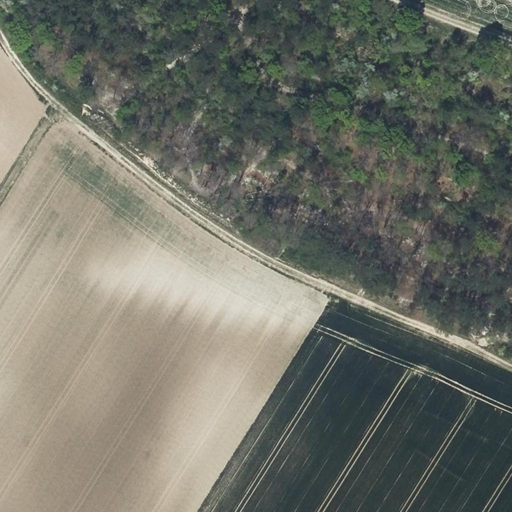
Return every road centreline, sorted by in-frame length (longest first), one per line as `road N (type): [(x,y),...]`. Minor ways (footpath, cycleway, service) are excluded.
road 1 (track): [(511,364),(318,283),(193,213),(59,107),(5,38),(0,0)]
road 2 (track): [(84,129),(221,18),(223,0)]
road 3 (track): [(511,43),(391,0)]
